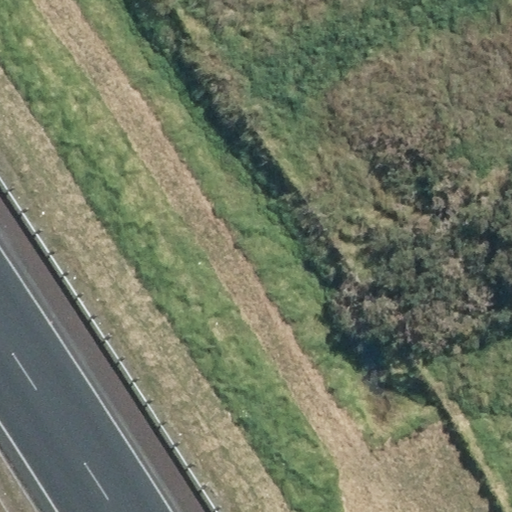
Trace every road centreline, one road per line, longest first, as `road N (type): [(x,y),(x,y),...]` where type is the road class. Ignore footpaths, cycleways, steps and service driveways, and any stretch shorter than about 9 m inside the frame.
road 1 (motorway): [(0,254),(146,511)]
road 2 (motorway): [(0,313),(138,511)]
